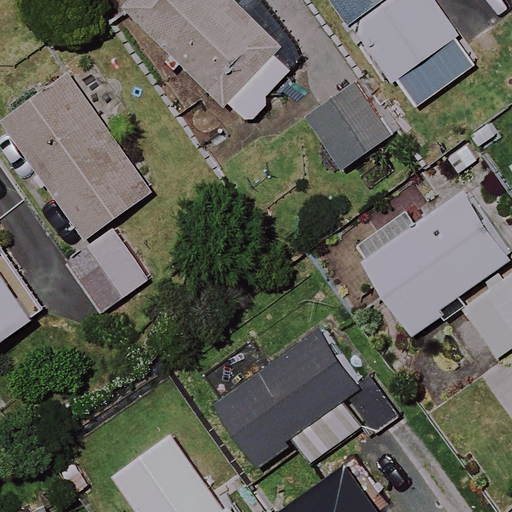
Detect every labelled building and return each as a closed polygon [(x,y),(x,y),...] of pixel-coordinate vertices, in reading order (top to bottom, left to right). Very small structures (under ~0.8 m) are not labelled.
[(303,65),(233,0),(133,0),(125,10),(247,124),(303,65)] [(463,33),(438,0),(326,0),(390,87),(463,33)] [(154,192),(72,74),(9,118),(92,236),(154,192)] [(393,138),(360,86),(310,118),(343,170),(393,138)] [(511,259),(511,251),(467,189),(367,260),(415,328),(511,259)] [(153,279),(117,225),(66,258),(102,312),(153,279)] [(0,236),(0,346),(43,315),(0,255),(0,250),(6,246),(0,236)] [(511,348),(511,275),(442,326),(477,374),(511,348)] [(364,384),(320,325),(268,364),(262,356),(209,396),(261,465),(297,439),(314,462),(366,423),(346,397),(364,384)] [(236,511),(175,432),(116,478),(142,511),(236,511)] [(55,511),(51,501),(28,511),(55,511)]
